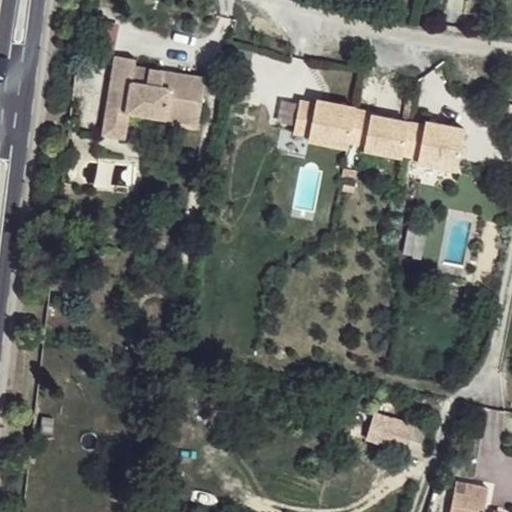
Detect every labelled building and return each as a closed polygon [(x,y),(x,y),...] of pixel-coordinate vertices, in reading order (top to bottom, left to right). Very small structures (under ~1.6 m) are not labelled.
[(117,24),(105,21),(97,47),(109,50),(117,24)] [(105,114),(130,120),(131,116),(133,107),(199,120),(206,74),(137,64),(137,55),(115,53),(105,114)] [(295,106),(293,137),(309,138),(308,143),(348,146),(349,140),(365,141),(364,146),(403,149),(404,144),(408,144),(420,145),(419,150),(459,153),(462,113),(423,110),(422,116),(367,112),(367,110),(351,108),(351,106),(311,103),(311,107),(295,106)] [(166,114),(147,110),(145,119),(164,122),(166,114)] [(130,120),(105,114),(101,130),(126,136),(130,120)] [(169,352),(168,367),(181,368),(184,354),(169,352)] [(423,431),(412,430),(410,441),(421,444),(423,431)] [(466,491),(468,482),(452,479),(450,488),(466,491)] [(484,484),(468,482),(466,491),(450,488),(446,511),(494,511),(481,510),(484,484)]
